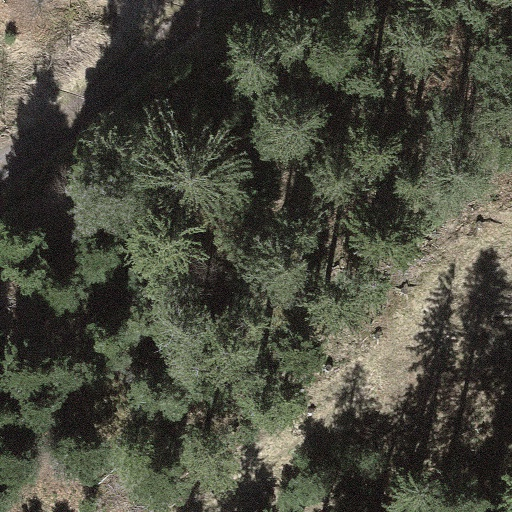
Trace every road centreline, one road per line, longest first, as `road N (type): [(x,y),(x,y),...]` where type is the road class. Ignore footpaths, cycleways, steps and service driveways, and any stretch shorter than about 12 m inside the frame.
road 1 (track): [(511,247),(469,271),(228,511)]
road 2 (track): [(186,0),(0,134)]
